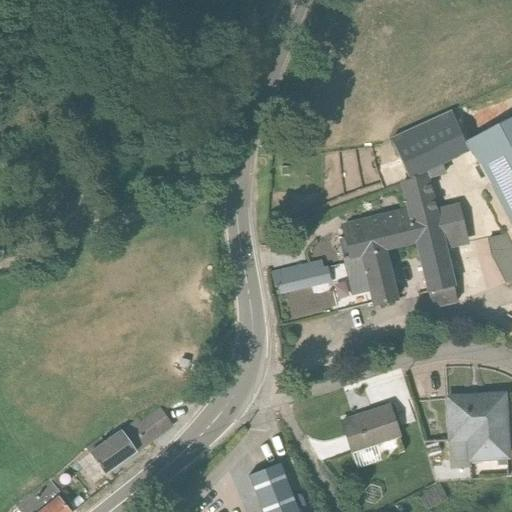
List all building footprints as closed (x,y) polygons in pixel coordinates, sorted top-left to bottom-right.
[(397,186),(402,208),(340,225),(348,261),(359,257),(371,307),(398,300),(387,252),(413,245),(431,308),(458,302),(447,251),(468,245),(458,204),(436,209),(428,181),(426,174),(442,166),(469,153),(451,114),(391,143),(408,179),(397,186)] [(511,120),(466,144),(510,230),(486,242),(508,285),(511,283),(511,120)] [(320,260),(270,272),(275,297),(330,284),(326,267),(322,268),(320,260)] [(445,396),(447,443),(466,442),(467,462),(510,459),(506,392),(445,396)] [(339,421),(350,454),(401,437),(390,404),(339,421)] [(120,430),(136,453),(174,427),(160,408),(140,422),(138,418),(120,430)] [(88,453),(105,476),(136,453),(120,430),(88,453)] [(296,511),(279,465),(249,477),(262,511),(296,511)] [(37,496),(23,507),(26,511),(31,511),(43,503),(37,496)] [(40,511),(71,511),(59,497),(40,511)]
